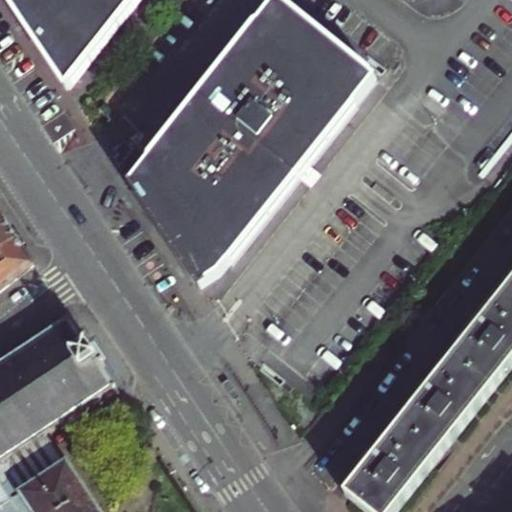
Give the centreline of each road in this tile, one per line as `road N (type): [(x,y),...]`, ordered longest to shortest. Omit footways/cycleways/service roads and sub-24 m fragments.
road 1 (tertiary): [(94,258),(253,511)]
road 2 (tertiary): [(0,122),(94,258)]
